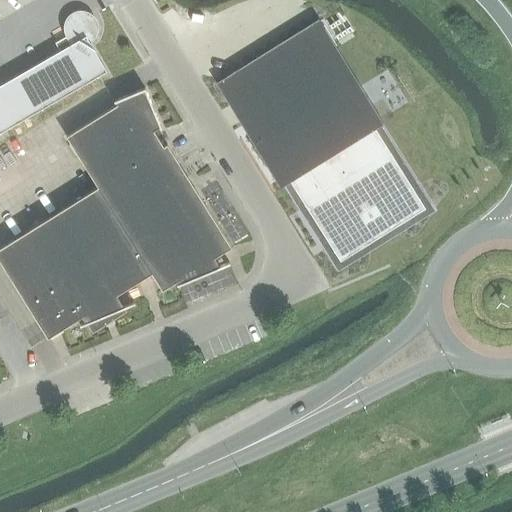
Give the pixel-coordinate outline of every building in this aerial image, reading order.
[(0,132),(106,71),(89,42),(94,37),(97,29),(94,20),(88,14),(80,12),(72,14),(66,20),(63,28),(66,36),(70,44),(0,85),(0,132)] [(318,19),(215,83),(279,186),(289,180),(339,261),(424,209),(360,107),(370,102),(318,19)] [(65,137),(97,188),(108,205),(177,162),(166,145),(162,147),(153,131),(159,127),(159,128),(161,128),(144,88),(113,101),(114,102),(116,105),(65,137)] [(177,162),(108,205),(151,274),(161,291),(178,280),(180,283),(176,284),(176,286),(229,264),(228,263),(219,267),(213,258),(230,248),(177,162)] [(97,188),(62,209),(116,295),(151,274),(108,205),(97,188)] [(62,209),(27,231),(81,317),(84,323),(79,325),(80,326),(85,324),(92,334),(126,312),(123,308),(134,303),(134,302),(123,307),(116,295),(62,209)] [(0,263),(47,338),(81,317),(27,231),(0,248),(0,263)]
